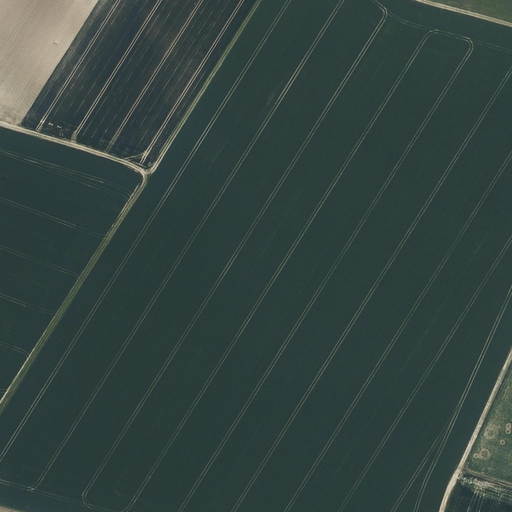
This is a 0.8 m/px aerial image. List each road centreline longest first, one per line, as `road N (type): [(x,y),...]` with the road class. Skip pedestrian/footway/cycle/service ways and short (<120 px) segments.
road 1 (track): [(0,410),(144,183),(129,163),(0,122)]
road 2 (track): [(259,0),(144,180)]
road 3 (track): [(511,338),(455,466),(511,484)]
